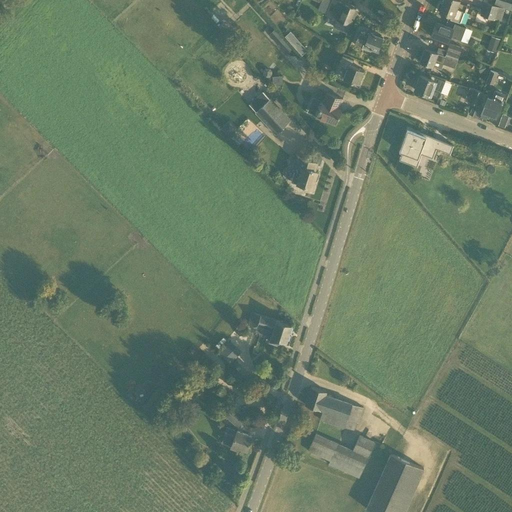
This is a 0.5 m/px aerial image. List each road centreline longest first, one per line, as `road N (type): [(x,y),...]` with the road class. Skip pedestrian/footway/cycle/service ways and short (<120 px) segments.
road 1 (tertiary): [(250,511),(384,95)]
road 2 (residential): [(511,144),(384,95)]
